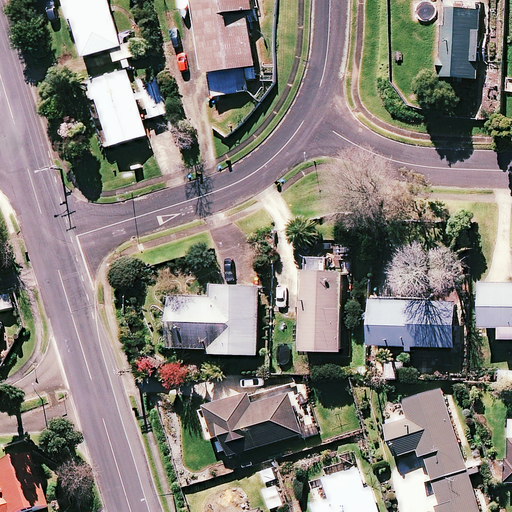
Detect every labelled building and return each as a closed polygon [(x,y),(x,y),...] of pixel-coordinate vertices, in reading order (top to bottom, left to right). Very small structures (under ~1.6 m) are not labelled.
[(87,59),(116,51),(119,63),(146,55),(143,43),(124,48),(110,0),(66,0),(73,21),(76,20),(87,59)] [(249,93),(247,82),(245,71),(260,69),(252,14),(258,13),(256,0),(199,0),(215,98),(249,93)] [(481,81),(484,13),(452,11),(452,28),(446,28),(444,80),(481,81)] [(96,84),(115,144),(116,148),(150,138),(140,105),(147,102),(153,120),(169,115),(160,83),(143,88),(145,93),(137,96),(130,73),(96,84)] [(346,354),(350,275),(310,273),(306,353),(346,354)] [(485,330),(502,330),(502,340),(511,340),(511,285),(485,285),(485,330)] [(263,289),(218,288),(218,300),(178,299),(177,347),(216,348),(216,354),(261,355),(263,289)] [(458,349),(459,303),(378,301),(378,348),(458,349)] [(483,511),(445,390),(405,402),(411,420),(390,426),(400,456),(426,448),(445,511),(443,511),(483,511)] [(305,434),(293,393),(258,404),(255,393),(213,406),(222,437),(230,435),(236,455),(305,434)] [(0,511),(38,511),(51,508),(33,456),(0,468),(0,480),(2,485),(0,485),(0,511)] [(367,489),(361,469),(327,479),(334,500),(317,505),(319,511),(379,511),(373,488),(367,489)] [(284,505),(279,486),(266,490),(272,509),(284,505)]
